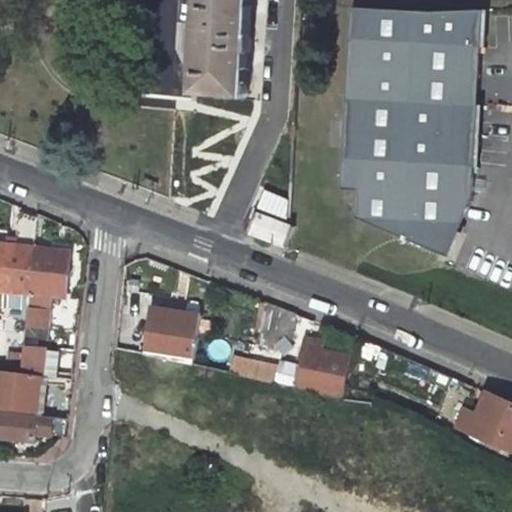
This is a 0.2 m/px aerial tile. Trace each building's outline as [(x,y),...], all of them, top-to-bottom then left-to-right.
[(245,92),(251,0),(204,0),(204,7),(198,10),(195,69),(200,72),(199,89),(245,92)] [(429,11),(353,7),(342,188),(355,189),(353,216),(449,257),(462,225),(476,175),(485,10),(429,11)] [(249,232),(290,247),(299,226),(259,211),(249,232)] [(34,248),(37,220),(22,216),(19,244),(0,242),(0,291),(30,296),(34,248)] [(30,296),(68,299),(74,252),(34,248),(30,296)] [(17,306),(17,318),(28,319),(29,307),(17,306)] [(197,363),(205,317),(157,306),(148,354),(197,363)] [(268,307),(260,355),(280,358),(282,345),(298,347),(302,321),(268,307)] [(300,383),(344,390),(349,357),(321,353),(322,345),(306,342),(300,383)] [(73,379),(77,353),(25,349),(23,373),(47,376),(73,379)] [(250,385),(276,388),(278,373),(252,369),(250,385)] [(0,370),(0,405),(42,412),(47,376),(23,373),(0,370)] [(461,431),(511,452),(511,407),(490,398),(482,419),(468,414),(461,431)] [(0,437),(36,442),(37,431),(66,434),(68,420),(0,412),(0,437)] [(260,459),(395,511),(506,511),(274,422),(260,459)]
